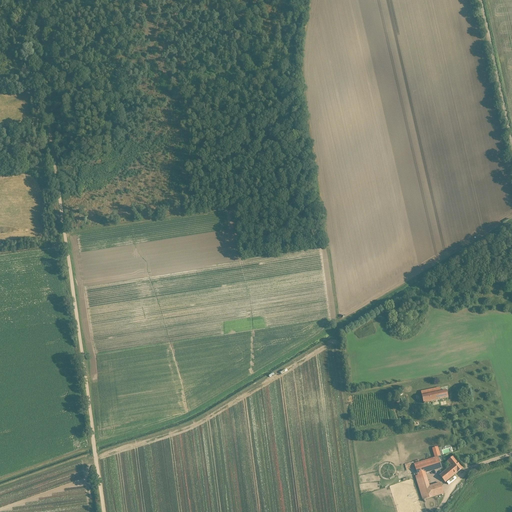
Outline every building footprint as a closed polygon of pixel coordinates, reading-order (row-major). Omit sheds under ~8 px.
[(441,391),(440,388),(421,392),(424,404),(448,398),(447,390),(441,391)] [(398,408),(404,406),(400,397),(395,399),(398,408)] [(418,476),(426,473),(442,468),(438,457),(414,464),(418,476)] [(440,476),(445,482),(463,468),(454,458),(453,457),(447,461),(452,466),(440,476)] [(444,494),(441,483),(430,486),(430,488),(420,491),(421,495),(423,500),(444,494)]
